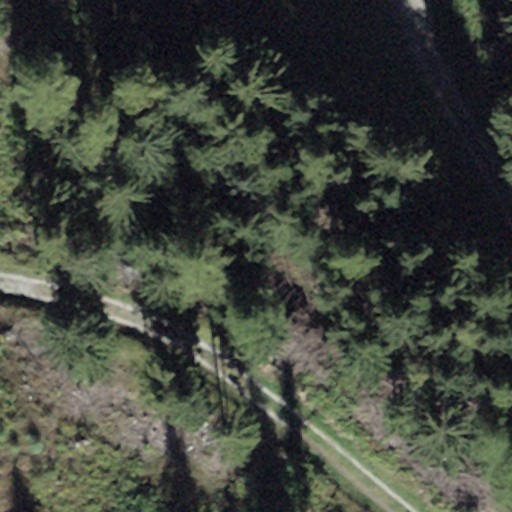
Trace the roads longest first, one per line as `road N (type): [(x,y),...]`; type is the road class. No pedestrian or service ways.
road 1 (track): [(400,511),(219,360),(159,321),(63,287),(0,278)]
road 2 (track): [(511,205),(446,78),(420,0)]
